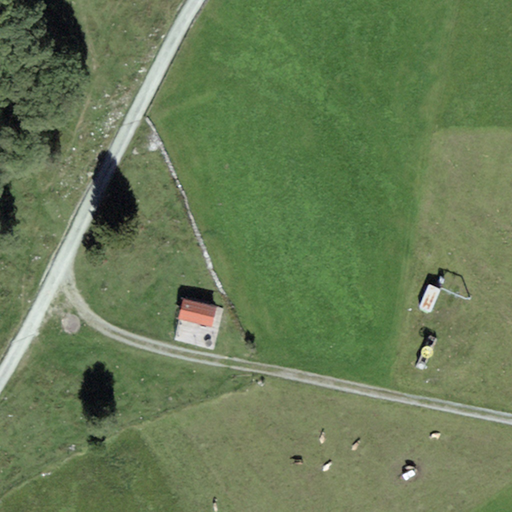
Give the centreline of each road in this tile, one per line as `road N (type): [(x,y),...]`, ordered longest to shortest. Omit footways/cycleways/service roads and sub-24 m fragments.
road 1 (track): [(511,424),(114,332),(81,308),(58,276)]
road 2 (track): [(65,255),(198,0)]
